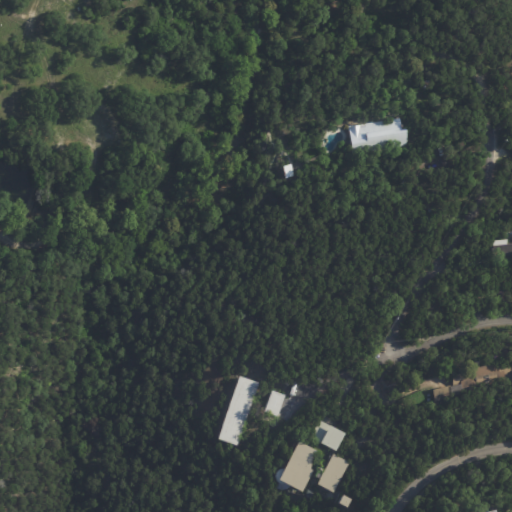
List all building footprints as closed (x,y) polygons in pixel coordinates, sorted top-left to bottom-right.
[(410,140),(412,149),(397,151),(396,143),(390,144),(391,151),(356,157),(352,128),(387,123),(388,127),(395,126),(394,122),(408,120),(410,140)] [(511,264),(496,266),(493,251),(511,248),(511,264)] [(507,294),(507,304),(496,304),(496,292),(507,292),(507,294)] [(438,401),(435,390),(457,385),(454,376),(477,371),(476,369),(496,365),(497,366),(511,362),(511,374),(508,375),(509,380),(481,386),(482,391),(438,402),(438,401)] [(216,439),(238,445),(257,382),(235,376),(216,439)] [(283,394),(268,391),(264,413),(278,415),(283,394)] [(324,422),(333,427),(334,426),(350,434),(339,452),(327,445),(326,446),(313,439),(323,421),(324,422)] [(316,450),(321,452),(315,462),(315,470),(317,472),(306,494),(283,482),(302,443),(316,450)] [(324,487),(321,485),(336,455),(353,463),(337,494),(324,487)] [(346,506),(341,504),(343,498),(349,500),(346,506)]
